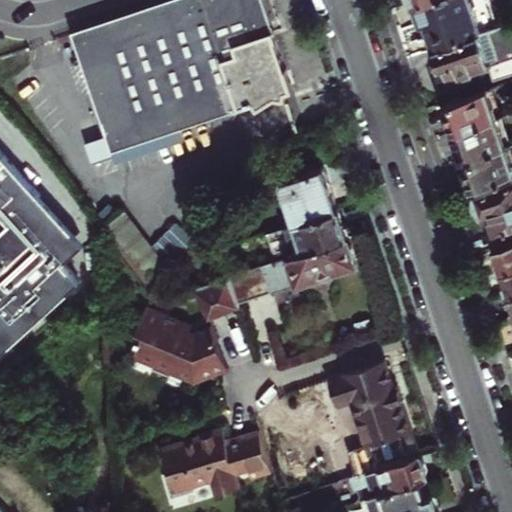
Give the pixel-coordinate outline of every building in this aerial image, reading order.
[(176,0),(72,35),(113,152),(252,105),(249,97),(286,84),(281,71),(261,15),(256,0),(176,0)] [(423,20),(433,47),(491,27),(481,0),(417,0),(411,3),(415,16),(417,22),(423,20)] [(511,72),(511,19),(491,27),(433,47),(435,54),(434,58),(437,62),(438,65),(432,67),(435,74),(438,81),(458,74),(458,76),(474,72),(474,69),(499,61),(504,75),(511,72)] [(502,116),(492,85),(486,88),(496,117),(502,116)] [(449,116),(454,132),(496,117),(486,88),(444,102),(449,116)] [(511,144),(502,116),(496,117),(506,146),(511,144)] [(459,147),(463,161),(506,146),(496,117),(454,132),(459,147)] [(91,160),(111,153),(104,134),(84,142),(91,160)] [(511,164),(506,146),(463,161),(468,175),(473,189),(511,175),(511,164)] [(0,353),(80,280),(63,262),(84,243),(0,150),(0,353)] [(329,187),(321,164),(295,172),(283,175),(281,182),(294,219),(335,206),(329,187)] [(494,235),(497,245),(511,239),(511,179),(474,192),(481,215),(483,220),(487,221),(491,235),(494,235)] [(335,206),(294,219),(285,223),(294,252),(345,235),(341,223),(335,206)] [(102,227),(146,287),(166,267),(125,210),(102,227)] [(294,252),(229,273),(237,299),(355,260),(351,248),(346,235),(345,235),(294,252)] [(497,260),(501,272),(511,267),(511,239),(497,245),(493,247),(497,260)] [(505,284),(509,296),(511,295),(511,267),(501,272),(505,284)] [(237,299),(229,273),(206,281),(192,285),(203,318),(239,306),(237,299)] [(195,381),(222,372),(230,369),(227,362),(214,326),(194,332),(184,327),(185,322),(153,305),(141,327),(144,329),(136,349),(195,381)] [(384,358),(326,376),(329,387),(325,401),(342,406),(344,403),(350,400),(362,439),(354,442),(350,453),(356,472),(417,451),(410,428),(411,425),(404,403),(398,384),(394,385),(384,358)] [(76,511),(90,511),(87,430),(75,430),(76,511)] [(263,472),(252,430),(234,436),(220,440),(217,430),(158,448),(163,472),(158,473),(166,496),(186,490),(185,487),(205,481),(209,494),(233,486),(229,474),(242,470),(245,478),(263,472)] [(363,487),(365,494),(416,478),(425,474),(422,466),(417,451),(356,472),(349,474),(354,489),(357,488),(363,487)] [(416,478),(365,494),(370,511),(437,511),(437,508),(434,502),(425,504),(421,494),(416,478)] [(363,487),(357,488),(360,497),(365,494),(363,487)] [(431,492),(427,493),(421,494),(425,504),(434,502),(431,492)]
